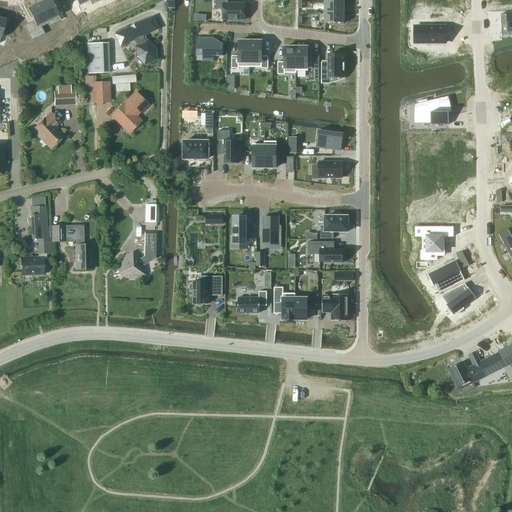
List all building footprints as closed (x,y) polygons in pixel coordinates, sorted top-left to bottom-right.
[(50,0),(43,0),(38,3),(47,21),(58,16),(61,21),(66,18),(61,8),(56,10),(50,0)] [(89,0),(75,0),(75,1),(70,3),(75,14),(81,11),(78,6),(89,1),(89,0)] [(223,19),(245,20),(245,4),(227,4),(227,0),(215,0),(215,10),(223,10),(223,19)] [(413,0),(413,11),(436,11),(436,0),(413,0)] [(344,2),(324,2),(324,13),(344,13),(344,2)] [(38,3),(27,8),(33,22),(28,24),(33,35),(38,32),(36,27),(47,21),(38,3)] [(344,13),(324,13),(324,23),(344,23),(344,13)] [(508,16),(501,16),(501,26),(508,26),(508,32),(511,31),(511,13),(508,14),(508,16)] [(488,15),(488,28),(496,28),(496,15),(488,15)] [(153,16),(113,34),(119,47),(133,41),(136,45),(134,46),(135,57),(144,66),(157,60),(156,48),(148,40),(147,40),(145,36),(159,29),(153,16)] [(419,26),(419,43),(446,43),(446,26),(419,26)] [(196,38),(196,58),(223,58),(223,46),(213,45),(213,38),(196,38)] [(232,56),(231,68),(239,68),(239,67),(250,67),(250,41),(238,41),(238,56),(232,56)] [(250,41),(250,67),(261,67),(261,68),(268,69),(268,56),(262,56),(262,41),(250,41)] [(109,73),(108,43),(87,44),(88,74),(109,73)] [(277,62),(277,74),(285,74),(285,73),(296,73),(296,47),(284,47),(284,62),(277,62)] [(296,47),(296,73),(296,71),(307,71),(308,47),(296,47)] [(343,77),(344,55),(328,55),(328,63),(321,63),(321,80),(329,81),(329,77),(343,77)] [(139,74),(111,75),(112,89),(140,88),(139,74)] [(110,81),(96,82),(97,103),(111,103),(110,81)] [(71,91),(70,85),(57,86),(57,91),(54,91),(54,106),(76,105),(75,91),(71,91)] [(146,104),(135,93),(123,105),(120,108),(121,108),(117,112),(118,113),(118,121),(129,132),(135,126),(135,117),(134,116),(146,104)] [(418,101),(418,117),(423,117),(423,123),(431,123),(431,124),(449,124),(449,105),(451,105),(449,96),(428,100),(428,99),(418,101)] [(59,121),(50,112),(44,118),(32,130),(39,138),(41,136),(52,147),(62,137),(55,129),(55,126),(59,121)] [(318,130),(316,144),(332,146),(331,150),(341,151),(343,134),(318,130)] [(217,131),(217,151),(224,151),(224,163),(238,163),(238,140),(229,140),(230,131),(217,131)] [(184,142),(184,159),(208,159),(208,152),(213,152),(213,137),(207,137),(207,142),(184,142)] [(252,144),(252,167),(264,167),(264,141),(264,144),(252,144)] [(264,141),(264,167),(276,167),(276,141),(264,141)] [(415,141),(415,156),(425,156),(425,158),(432,158),(432,156),(441,156),(441,141),(415,141)] [(288,142),(289,153),(301,153),(301,142),(288,142)] [(317,167),(317,179),(326,179),(326,178),(342,178),(342,177),(341,177),(341,163),(342,163),(342,162),(319,162),(319,163),(319,167),(317,167)] [(413,180),(413,192),(436,192),(436,180),(413,180)] [(413,192),(413,203),(436,203),(436,192),(413,192)] [(413,203),(413,216),(436,216),(436,203),(413,203)] [(159,205),(145,204),(145,223),(159,223),(159,205)] [(46,206),(30,207),(31,239),(47,239),(47,226),(46,206)] [(320,228),(320,238),(333,238),(333,231),(347,231),(348,216),(339,216),(340,213),(333,213),(333,216),(325,216),(324,228),(320,228)] [(234,217),(234,243),(252,243),(252,227),(247,227),(247,234),(245,233),(245,217),(234,217)] [(263,217),(263,244),(278,244),(278,235),(280,235),(280,226),(278,226),(278,217),(263,217)] [(84,244),(83,225),(51,226),(52,242),(76,241),(76,269),(92,269),(91,244),(84,244)] [(413,227),(413,236),(425,236),(425,250),(419,250),(419,259),(435,259),(435,255),(440,255),(440,236),(451,236),(451,227),(413,227)] [(159,230),(144,230),(144,256),(140,258),(139,256),(125,255),(118,266),(125,278),(137,279),(145,267),(144,265),(158,257),(159,230)] [(511,234),(503,239),(511,256),(511,234)] [(308,242),(308,254),(319,254),(319,263),(343,263),(343,249),(331,249),(331,242),(308,242)] [(264,266),(264,252),(256,252),(256,266),(264,266)] [(462,252),(456,254),(462,265),(467,262),(462,252)] [(46,264),(46,257),(20,258),(21,275),(43,274),(42,264),(46,264)] [(455,260),(428,274),(428,275),(430,274),(435,284),(433,285),(433,286),(435,285),(439,293),(454,285),(450,277),(461,272),(461,271),(460,271),(455,261),(456,261),(455,260)] [(190,285),(190,290),(191,291),(193,291),(193,303),(196,304),(197,305),(200,305),(201,304),(208,304),(208,296),(222,296),(222,276),(204,276),(204,282),(193,282),(193,284),(191,284),(190,285)] [(274,287),(274,304),(282,304),(282,319),(294,319),(294,298),(295,298),(295,293),(283,293),(283,287),(274,287)] [(454,288),(440,295),(447,304),(446,304),(446,305),(447,304),(454,313),(453,314),(453,315),(455,313),(456,314),(464,309),(463,308),(476,298),(476,297),(475,298),(469,289),(469,288),(460,294),(454,288)] [(238,298),(238,313),(259,313),(259,306),(266,306),(266,292),(259,292),(259,298),(238,298)] [(322,295),(322,312),(331,312),(331,321),(348,321),(349,295),(332,294),(332,295),(322,295)] [(487,294),(481,298),(483,302),(490,298),(487,294)] [(294,298),(294,319),(307,319),(307,298),(295,298),(294,298)] [(511,343),(498,351),(499,352),(506,366),(504,367),(511,382),(511,381),(511,343)] [(462,362),(448,369),(457,387),(464,383),(467,388),(474,385),(473,383),(504,367),(506,366),(499,352),(480,362),(475,352),(468,355),(473,365),(466,369),(462,361),(462,362)]
